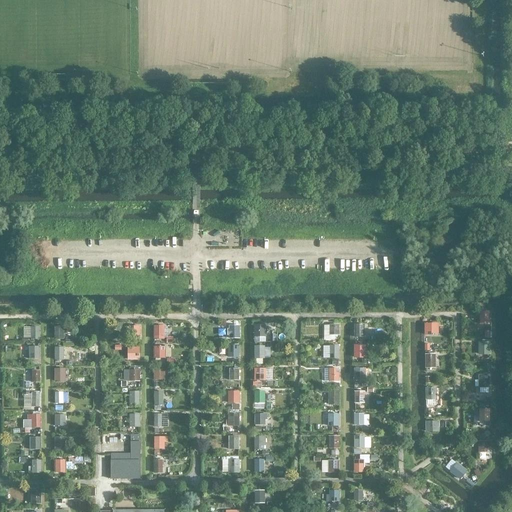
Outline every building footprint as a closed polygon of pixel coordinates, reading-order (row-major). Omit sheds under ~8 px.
[(293,271),(281,271),(282,280),(293,280),(293,271)] [(489,312),(480,312),(480,328),(489,328),(489,312)] [(249,324),(249,340),(262,340),(262,324),(249,324)] [(30,326),(30,339),(39,339),(39,326),(30,326)] [(136,341),(137,326),(124,326),(123,341),(136,341)] [(61,344),(61,328),(49,328),(49,344),(61,344)] [(362,328),(350,328),(350,343),(362,343),(362,328)] [(431,344),(431,328),(420,328),(420,344),(431,344)] [(222,342),(222,359),(235,359),(235,343),(222,342)] [(334,362),(334,343),(322,343),(322,362),(334,362)] [(22,345),(22,361),(35,360),(34,344),(22,345)] [(162,360),(161,346),(149,346),(150,361),(162,360)] [(55,347),(55,360),(64,360),(64,347),(55,347)] [(248,366),(248,382),(263,382),(262,366),(248,366)] [(124,368),(125,385),(138,384),(137,367),(124,368)] [(361,389),(360,368),(350,368),(350,389),(361,389)] [(62,387),(62,372),(50,372),(50,387),(62,387)] [(490,374),(477,375),(477,391),(490,390),(490,374)] [(438,401),(438,384),(429,384),(428,401),(438,401)] [(222,389),(221,404),(233,404),(234,389),(222,389)] [(335,389),(323,389),(324,407),(335,406),(335,389)] [(54,392),(54,405),(63,405),(63,392),(54,392)] [(22,393),(22,408),(35,408),(35,393),(22,393)] [(162,410),(161,395),(149,395),(149,410),(162,410)] [(360,413),(351,413),(351,430),(360,430),(360,413)] [(63,431),(63,415),(50,415),(50,431),(63,431)] [(124,415),(124,430),(136,430),(136,415),(124,415)] [(249,415),(249,428),(261,428),(261,415),(249,415)] [(41,427),(41,417),(24,417),(24,427),(41,427)] [(340,431),(340,419),(329,419),(329,426),(333,426),(333,431),(340,431)] [(440,431),(441,420),(426,420),(426,431),(440,431)] [(221,435),(222,451),(235,451),(235,434),(221,435)] [(55,449),(66,449),(67,436),(56,435),(55,449)] [(267,448),(267,435),(255,435),(255,448),(267,448)] [(362,447),(372,447),(372,435),(354,435),(355,453),(362,453),(362,447)] [(23,437),(23,451),(37,451),(37,437),(23,437)] [(165,449),(165,442),(168,442),(168,437),(154,437),(154,449),(165,449)] [(335,437),(323,437),(323,454),(335,454),(335,437)] [(490,441),(478,441),(478,455),(489,455),(490,441)] [(141,479),(140,442),(131,442),(131,454),(111,454),(111,479),(141,479)] [(371,463),(371,454),(361,453),(360,462),(371,463)] [(223,471),(241,472),(241,457),(223,457),(223,471)] [(33,472),(42,472),(42,458),(33,459),(33,472)] [(249,458),(249,477),(262,477),(262,458),(249,458)] [(50,459),(51,475),(63,475),(63,459),(50,459)] [(323,459),(323,472),(341,472),(340,459),(323,459)] [(348,459),(348,477),(360,477),(360,459),(348,459)] [(162,473),(163,460),(154,460),(154,473),(162,473)] [(466,474),(458,467),(452,474),(460,481),(466,474)] [(262,486),(250,486),(250,504),(262,504),(262,486)] [(36,487),(24,487),(24,505),(36,505),(36,487)] [(364,489),(354,489),(354,500),(364,500),(364,489)] [(337,492),(324,492),(324,507),(337,507),(337,492)]
